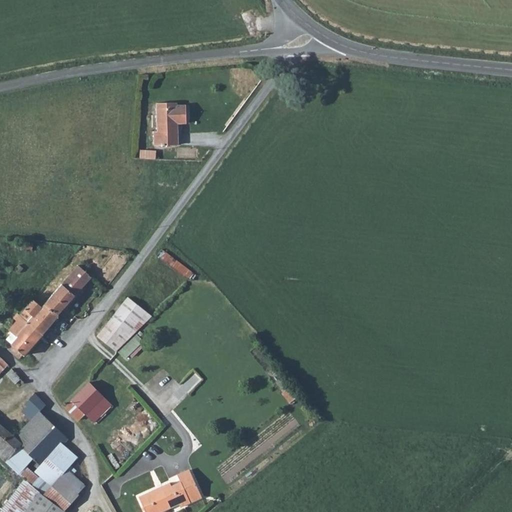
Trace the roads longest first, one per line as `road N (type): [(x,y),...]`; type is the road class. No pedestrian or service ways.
road 1 (unclassified): [(265,49),(0,87)]
road 2 (tertiary): [(511,70),(334,42)]
